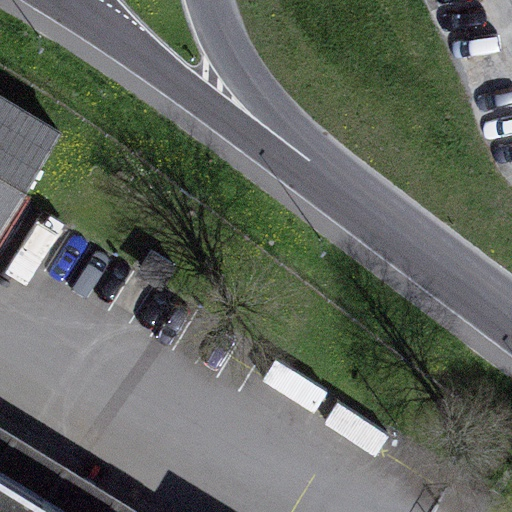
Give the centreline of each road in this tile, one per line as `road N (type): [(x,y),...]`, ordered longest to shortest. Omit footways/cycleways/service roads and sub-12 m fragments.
road 1 (secondary): [(74,13),(304,174)]
road 2 (secondary): [(304,174),(511,323)]
road 3 (secondary): [(304,174),(234,60),(214,0)]
